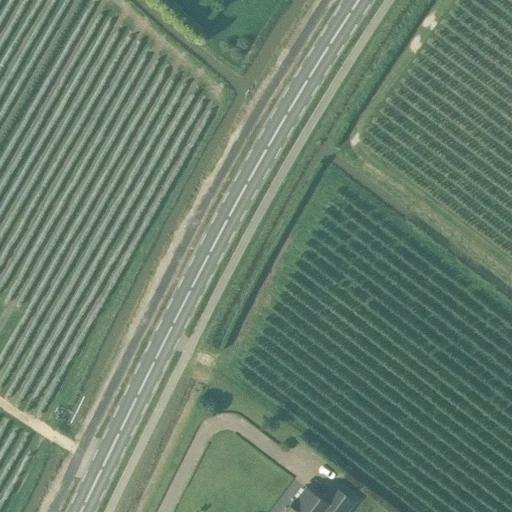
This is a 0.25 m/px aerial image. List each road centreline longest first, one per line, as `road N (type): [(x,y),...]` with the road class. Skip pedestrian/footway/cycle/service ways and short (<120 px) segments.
road 1 (primary): [(82,511),(179,311),(358,0)]
road 2 (track): [(105,463),(0,400)]
